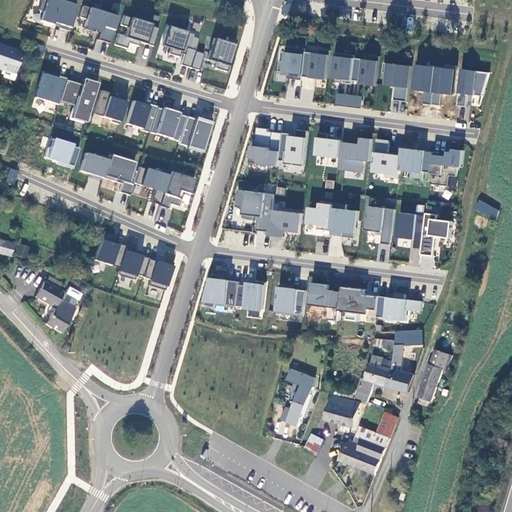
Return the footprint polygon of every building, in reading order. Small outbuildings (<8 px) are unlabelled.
[(62,0),(47,0),(41,21),(55,25),(56,22),(72,28),(79,5),(62,0)] [(100,32),(97,40),(109,44),(117,17),(82,6),(79,18),(85,20),(82,29),(94,33),(94,30),(100,32)] [(151,24),(123,16),(120,26),(127,28),(124,36),(117,34),(114,45),(126,49),(128,43),(138,47),(139,43),(153,47),(158,29),(150,26),(151,24)] [(184,53),(180,66),(189,68),(194,52),(198,39),(193,37),(194,35),(167,27),(161,45),(170,47),(168,54),(178,58),(180,52),(184,53)] [(236,40),(227,38),(225,42),(213,39),(207,60),(216,63),(215,69),(226,72),(236,40)] [(31,49),(41,52),(43,47),(33,44),(31,49)] [(20,52),(0,45),(0,69),(12,74),(20,52)] [(281,61),(279,72),(289,73),(288,77),(294,77),(294,80),(303,81),(303,77),(306,53),(306,49),(288,47),(286,62),(281,61)] [(322,50),(322,54),(306,53),(303,77),(312,78),(312,76),(327,78),(327,80),(328,80),(331,51),(322,50)] [(198,71),(203,54),(194,52),(189,68),(198,71)] [(344,80),(344,84),(352,85),(353,81),(356,59),(356,56),(336,54),(333,79),(344,80)] [(381,57),(372,56),(371,61),(356,59),(353,81),(361,82),(361,85),(362,85),(362,82),(377,84),(377,87),(381,57)] [(395,101),(408,103),(410,90),(413,67),(385,63),(384,73),(387,73),(385,86),(396,87),(395,101)] [(413,67),(410,90),(424,91),(423,104),(430,104),(435,66),(413,64),(413,67)] [(435,66),(430,104),(439,105),(441,93),(452,94),(455,69),(435,66)] [(483,97),(490,73),(463,70),(458,106),(467,107),(469,92),(473,92),(473,96),(483,97)] [(59,102),(65,81),(42,73),(35,97),(58,105),(59,102)] [(85,123),(97,84),(82,79),(80,85),(65,81),(59,102),(74,106),(70,119),(85,123)] [(118,125),(127,98),(116,94),(114,99),(111,98),(112,95),(100,91),(93,114),(110,120),(109,122),(118,125)] [(336,93),(335,104),(361,107),(362,95),(336,93)] [(157,107),(148,104),(148,106),(132,102),(125,124),(141,129),(140,131),(149,133),(156,108),(157,107)] [(186,117),(156,108),(149,133),(179,142),(186,117)] [(201,115),(199,121),(186,117),(179,142),(178,144),(202,152),(212,119),(201,115)] [(252,150),(251,164),(279,167),(280,161),(283,134),(270,132),(270,129),(258,128),(256,150),(252,150)] [(292,136),(292,135),(283,134),(280,161),(285,162),(284,165),(294,166),(294,163),(304,165),(304,167),(309,132),(298,130),(297,135),(297,137),(292,136)] [(330,134),(320,133),(317,156),(341,159),(343,142),(343,141),(329,139),(330,134)] [(63,143),(49,138),(44,157),(52,160),(52,162),(56,163),(55,164),(71,169),(79,149),(63,143)] [(352,146),(352,144),(343,142),(341,159),(339,170),(364,173),(366,161),(370,162),(373,140),(358,138),(357,144),(357,146),(352,146)] [(0,154),(4,156),(10,141),(5,140),(3,146),(0,145),(0,154)] [(386,173),(386,177),(400,178),(401,171),(403,154),(394,153),(394,156),(389,156),(391,142),(378,140),(374,171),(386,173)] [(417,150),(418,147),(404,145),(403,154),(401,171),(413,172),(412,178),(423,179),(424,172),(432,173),(434,155),(435,152),(417,150)] [(449,152),(448,157),(434,155),(432,173),(431,185),(449,187),(450,176),(457,177),(458,167),(462,168),(464,151),(454,150),(453,153),(449,152)] [(84,154),(79,171),(94,176),(93,178),(101,181),(102,179),(108,158),(94,154),(93,156),(84,154)] [(132,171),(134,163),(109,155),(108,158),(102,179),(115,182),(115,180),(122,182),(119,193),(129,196),(137,172),(132,171)] [(169,172),(160,170),(159,174),(138,168),(133,184),(154,190),(151,202),(159,205),(169,172)] [(16,172),(9,169),(5,184),(12,186),(16,172)] [(168,204),(177,207),(182,192),(189,195),(193,180),(169,172),(159,205),(159,206),(167,209),(168,204)] [(334,188),(334,181),(326,180),(325,188),(334,188)] [(256,214),(259,214),(257,231),(271,233),(274,210),(276,195),(239,190),(237,208),(245,209),(244,218),(255,219),(256,214)] [(310,208),(308,224),(318,226),(318,230),(332,232),(335,203),(321,202),(321,209),(310,208)] [(481,202),(480,207),(494,215),(497,210),(481,202)] [(347,210),(348,205),(335,203),(332,232),(331,235),(340,236),(340,232),(344,233),(343,237),(356,239),(360,212),(347,210)] [(370,207),(367,231),(384,233),(382,244),(392,245),(396,210),(370,207)] [(270,236),(284,238),(285,231),(298,232),(299,225),(302,225),(304,214),(274,210),(271,233),(270,236)] [(424,231),(424,232),(425,232),(427,217),(401,213),(398,238),(399,238),(399,237),(415,239),(415,240),(416,240),(417,230),(424,231)] [(422,255),(434,257),(437,236),(452,237),(454,222),(438,220),(439,215),(427,214),(427,217),(425,232),(422,255)] [(114,236),(105,233),(94,261),(119,269),(125,248),(126,247),(117,244),(116,245),(111,244),(114,236)] [(12,247),(0,242),(0,255),(8,258),(12,247)] [(27,253),(16,248),(12,256),(23,261),(27,253)] [(135,251),(125,248),(119,269),(117,275),(134,281),(135,275),(142,277),(148,259),(141,257),(134,255),(135,251)] [(162,264),(148,259),(142,277),(142,278),(149,280),(147,286),(164,291),(173,263),(163,260),(162,264)] [(216,309),(217,304),(237,307),(237,309),(237,306),(240,285),(240,283),(224,281),(225,278),(214,275),(204,305),(216,309)] [(43,282),(34,297),(54,308),(45,325),(59,334),(74,308),(59,299),(62,293),(43,282)] [(248,283),(248,286),(240,285),(237,306),(263,309),(267,283),(255,282),(255,284),(248,283)] [(343,293),(334,291),(334,292),(329,292),(330,285),(313,283),(310,306),(325,308),(329,313),(328,320),(339,322),(340,311),(343,293)] [(307,291),(292,289),(292,287),(280,285),(277,313),(278,313),(278,311),(304,315),(304,317),(307,291)] [(340,311),(370,315),(370,310),(378,310),(377,316),(378,316),(380,297),(366,295),(367,290),(343,287),(343,293),(340,311)] [(377,318),(387,319),(387,320),(396,321),(396,320),(407,321),(408,310),(422,312),(423,303),(406,300),(407,295),(398,294),(398,299),(380,297),(378,316),(377,318)] [(424,345),(424,338),(397,340),(397,352),(395,363),(393,368),(392,368),(386,387),(410,393),(416,376),(402,372),(405,347),(424,345)] [(431,365),(430,365),(420,396),(433,402),(444,370),(448,371),(453,356),(436,350),(431,365)] [(376,383),(386,387),(392,368),(383,366),(385,360),(385,358),(375,355),(373,363),(371,363),(367,376),(364,375),(359,390),(356,398),(370,403),(374,390),(376,383)] [(393,368),(395,363),(385,360),(383,366),(392,368),(393,368)] [(316,378),(292,369),(288,380),(303,385),(293,409),(287,407),(282,419),(300,426),(315,387),(316,378)] [(384,394),(386,387),(376,383),(374,390),(384,394)] [(324,392),(356,399),(356,398),(359,390),(352,388),(350,391),(325,386),(324,392)] [(362,404),(333,396),(326,420),(355,428),(362,404)] [(392,437),(400,418),(386,413),(379,433),(392,437)] [(275,432),(284,435),(288,423),(279,420),(275,432)] [(376,475),(391,439),(360,427),(354,443),(349,441),(346,446),(340,461),(376,475)] [(311,450),(315,440),(311,437),(305,447),(311,450)] [(311,450),(318,456),(325,440),(316,437),(315,440),(311,450)]
